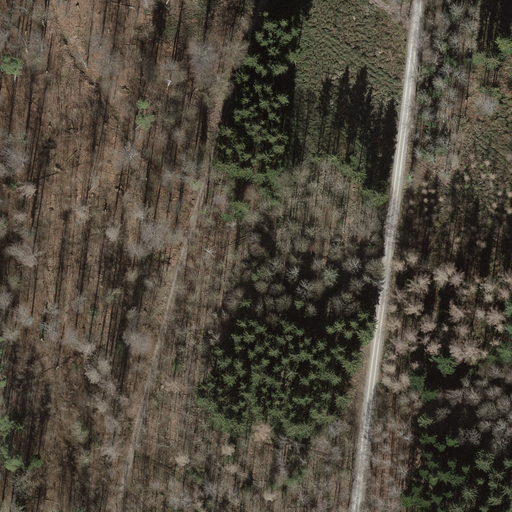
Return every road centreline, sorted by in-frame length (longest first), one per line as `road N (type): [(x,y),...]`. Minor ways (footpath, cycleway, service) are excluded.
road 1 (track): [(266,0),(181,265),(117,511)]
road 2 (track): [(357,511),(420,0)]
